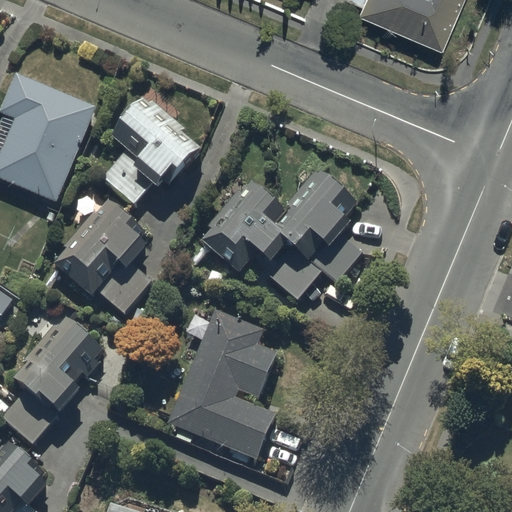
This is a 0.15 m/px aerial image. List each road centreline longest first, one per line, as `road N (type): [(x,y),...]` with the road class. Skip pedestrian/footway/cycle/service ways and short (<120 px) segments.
road 1 (residential): [(114,0),(495,160)]
road 2 (tertiary): [(350,511),(495,160)]
